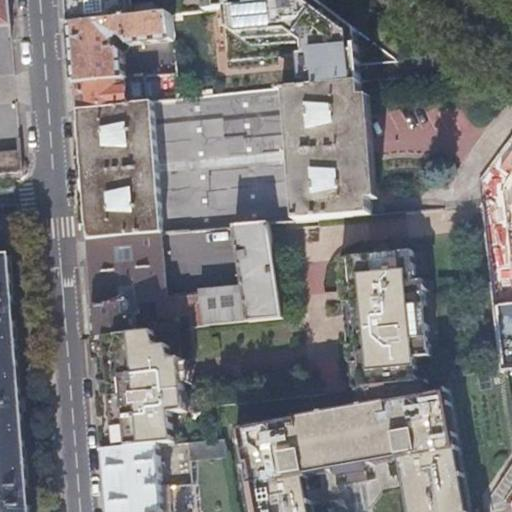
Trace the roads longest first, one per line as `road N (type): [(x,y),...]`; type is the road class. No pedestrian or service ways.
road 1 (residential): [(79,511),(54,197)]
road 2 (residential): [(54,197),(38,0)]
